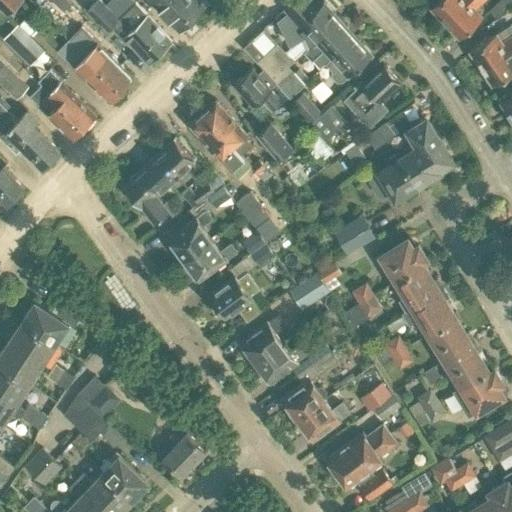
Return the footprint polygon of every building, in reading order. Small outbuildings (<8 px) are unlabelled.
[(20,0),(0,0),(0,2),(9,11),(20,0)] [(71,0),(53,0),(64,10),(72,1),(71,0)] [(104,0),(96,0),(87,9),(108,30),(121,16),(104,0)] [(193,17),(177,0),(152,0),(180,29),(193,17)] [(177,0),(193,17),(205,6),(204,6),(208,2),(208,0),(177,0)] [(325,1),(318,6),(320,5),(314,0),(295,0),(285,10),(300,26),(303,24),(309,31),(297,42),(306,51),(341,18),(325,1)] [(436,0),(431,5),(445,20),(467,0),(436,0)] [(467,0),(445,20),(459,36),(482,15),(474,7),(481,0),(467,0)] [(148,15),(126,35),(149,60),(171,40),(148,15)] [(341,18),(306,51),(313,59),(320,67),(324,63),(326,65),(357,36),(341,18)] [(18,22),(4,36),(26,59),(41,44),(18,22)] [(511,27),(509,24),(495,33),(470,49),(481,67),(511,46),(511,27)] [(281,72),(289,65),(294,60),(278,43),(265,28),(252,39),(266,54),(281,72)] [(357,36),(326,65),(330,69),(329,75),(335,80),(342,81),(350,75),(373,54),(357,36)] [(266,54),(252,39),(244,46),(258,61),(290,97),(305,83),(289,65),(281,72),(266,54)] [(87,54),(88,53),(76,42),(64,54),(76,66),(78,64),(87,73),(85,75),(88,77),(87,80),(93,86),(96,85),(110,100),(122,88),(87,54)] [(97,44),(88,53),(87,54),(122,88),(134,76),(108,51),(106,53),(97,44)] [(511,46),(481,67),(493,84),(511,71),(511,46)] [(0,81),(7,88),(20,75),(0,55),(0,81)] [(379,101),(400,81),(383,64),(363,84),(362,83),(344,100),(369,126),(387,109),(379,101)] [(84,126),(97,113),(71,88),(69,90),(60,81),(62,79),(50,67),(38,80),(42,83),(41,84),(84,126)] [(252,67),(236,82),(260,108),(266,103),(280,119),(290,109),(252,67)] [(84,126),(41,84),(30,95),(73,137),(84,126)] [(312,121),(321,113),(322,112),(303,91),(293,100),(311,121),(312,121)] [(511,118),(511,117),(511,93),(500,101),(511,118)] [(17,138),(34,122),(39,118),(29,108),(18,118),(0,99),(0,135),(7,143),(15,136),(17,138)] [(204,111),(242,153),(253,144),(244,134),(246,132),(217,99),(204,111)] [(385,121),(394,134),(410,121),(402,108),(385,121)] [(242,153),(204,111),(191,123),(220,155),(223,153),(232,162),(242,153)] [(321,113),(312,121),(323,134),(332,126),(321,113)] [(422,143),(437,168),(449,161),(445,153),(447,152),(426,118),(407,130),(417,146),(422,143)] [(259,133),(260,134),(281,159),(294,147),(272,121),(259,133)] [(385,121),(374,128),(384,141),(394,134),(385,121)] [(60,148),(34,122),(17,138),(44,165),(60,148)] [(314,156),(327,144),(307,123),(294,135),(314,156)] [(384,141),(374,128),(366,134),(375,148),(384,141)] [(175,138),(157,154),(186,185),(195,176),(186,166),(194,159),(175,138)] [(449,159),(463,179),(490,161),(476,141),(449,159)] [(417,146),(416,146),(399,157),(417,183),(438,170),(436,168),(437,168),(422,143),(417,146)] [(357,144),(346,152),(354,164),(365,156),(357,144)] [(259,158),(251,164),(258,173),(265,180),(274,171),(273,170),(281,163),(267,147),(257,155),(259,158)] [(186,185),(157,154),(136,173),(155,194),(171,180),(180,190),(186,185)] [(417,183),(399,157),(377,171),(378,173),(370,178),(370,182),(377,194),(381,195),(389,190),(394,198),(417,183)] [(24,186),(3,164),(0,167),(0,193),(8,202),(24,186)] [(155,194),(136,173),(126,183),(154,222),(168,212),(155,194)] [(199,187),(205,195),(213,189),(207,181),(199,187)] [(184,256),(211,237),(202,224),(212,216),(206,209),(214,203),(216,205),(231,194),(223,183),(194,204),(201,213),(196,217),(195,216),(169,235),(184,256)] [(205,195),(199,187),(190,193),(197,201),(205,195)] [(250,189),(236,200),(255,226),(270,215),(251,190),(250,189)] [(363,212),(334,229),(347,252),(376,235),(363,212)] [(250,252),(266,240),(258,229),(242,240),(250,252)] [(396,279),(423,263),(421,260),(426,257),(417,243),(412,246),(407,236),(380,253),(396,279)] [(220,250),(211,237),(184,256),(200,278),(226,258),(225,256),(236,249),(231,242),(220,250)] [(229,267),(234,274),(210,292),(227,315),(239,305),(248,318),(262,308),(250,292),(260,286),(247,269),(258,262),(259,264),(275,252),(266,240),(250,252),(229,267)] [(319,270),(326,281),(342,270),(335,259),(319,270)] [(439,289),(423,263),(396,279),(412,305),(439,289)] [(326,281),(319,270),(289,289),(302,307),(330,289),(326,281)] [(359,301),(375,291),(367,279),(352,289),(359,301)] [(34,300),(21,321),(56,344),(69,324),(73,326),(86,307),(60,289),(47,309),(34,300)] [(455,314),(439,289),(412,305),(428,331),(455,314)] [(327,295),(326,302),(329,306),(339,301),(333,291),(327,295)] [(375,291),(359,301),(344,311),(353,326),(371,315),(370,313),(383,305),(375,291)] [(256,359),(282,340),(275,329),(284,323),(277,313),(268,320),(268,319),(241,339),(256,359)] [(455,314),(428,331),(444,357),(471,340),(455,314)] [(21,321),(8,341),(43,364),(56,344),(21,321)] [(393,354),(407,345),(399,332),(385,342),(393,354)] [(291,351),(282,340),(256,359),(271,379),(291,364),(297,373),(331,348),(324,339),(306,352),(300,344),(291,351)] [(471,340),(444,357),(460,383),(487,366),(471,340)] [(8,341),(0,352),(0,364),(30,383),(43,364),(8,341)] [(407,345),(393,354),(400,367),(414,358),(407,345)] [(331,348),(297,373),(303,381),(283,396),(298,416),(324,397),(327,391),(323,385),(316,385),(311,378),(338,358),(331,348)] [(57,381),(65,368),(56,362),(47,375),(57,381)] [(30,383),(0,364),(0,392),(17,403),(30,383)] [(487,366),(460,383),(451,388),(468,415),(504,393),(497,384),(502,381),(494,367),(489,370),(487,366)] [(65,368),(57,381),(67,387),(75,374),(65,368)] [(87,400),(103,383),(94,374),(77,391),(87,400)] [(373,406),(393,393),(394,392),(383,375),(372,382),(378,391),(368,398),(373,406)] [(120,399),(103,383),(87,400),(91,404),(100,413),(104,416),(120,399)] [(425,406),(439,398),(431,385),(417,394),(425,406)] [(447,405),(457,400),(450,385),(439,390),(447,405)] [(87,400),(77,391),(76,392),(63,412),(74,423),(91,404),(87,400)] [(17,403),(0,392),(0,420),(4,423),(17,403)] [(393,393),(373,406),(381,418),(402,404),(393,393)] [(324,397),(298,416),(313,437),(339,418),(339,417),(348,410),(341,401),(332,408),(324,397)] [(447,410),(439,398),(425,406),(432,419),(447,410)] [(30,421),(39,408),(29,402),(21,414),(30,421)] [(91,404),(74,423),(82,430),(100,413),(91,404)] [(167,413),(177,423),(186,431),(163,455),(181,472),(205,448),(189,433),(195,427),(184,416),(174,406),(167,413)] [(39,408),(30,421),(40,427),(48,415),(39,408)] [(123,435),(104,416),(100,413),(82,430),(91,439),(99,430),(114,445),(123,435)] [(511,418),(486,434),(501,458),(511,450),(511,449),(505,439),(511,434),(511,418)] [(407,420),(399,425),(404,434),(413,428),(407,420)] [(337,470),(389,432),(383,424),(367,435),(363,430),(328,456),(337,470)] [(389,432),(337,470),(347,483),(356,477),(361,483),(360,484),(370,498),(393,481),(383,467),(375,473),(371,467),(383,458),(380,453),(396,441),(389,432)] [(44,464),(52,455),(43,446),(26,464),(36,474),(44,464)] [(0,452),(0,468),(9,475),(17,464),(0,452)] [(102,470),(132,499),(149,481),(119,453),(102,470)] [(62,464),(52,455),(44,464),(53,473),(62,464)] [(464,479),(457,468),(449,456),(433,466),(441,479),(446,476),(452,486),(464,479)] [(474,473),(467,462),(457,468),(464,479),(474,473)] [(53,473),(44,464),(36,474),(45,482),(53,473)] [(9,475),(0,468),(0,484),(1,486),(9,475)] [(132,499),(102,470),(92,481),(82,471),(75,478),(110,511),(120,511),(122,510),(124,511),(126,511),(134,504),(131,501),(132,499)] [(506,479),(498,484),(511,507),(511,471),(504,476),(506,479)] [(110,511),(75,478),(68,486),(77,497),(69,505),(75,511),(110,511)] [(491,496),(477,505),(481,511),(511,511),(511,507),(498,484),(488,490),(491,496)] [(413,511),(417,510),(408,496),(403,489),(385,500),(387,503),(385,504),(387,508),(386,509),(387,511),(413,511)] [(420,489),(408,496),(417,510),(429,503),(420,489)] [(30,511),(33,511),(42,502),(34,494),(24,505),(30,511)] [(50,510),(48,511),(75,511),(69,505),(68,506),(60,498),(55,497),(51,501),(51,505),(52,508),(50,510)] [(42,502),(33,511),(48,511),(50,510),(42,502)]
